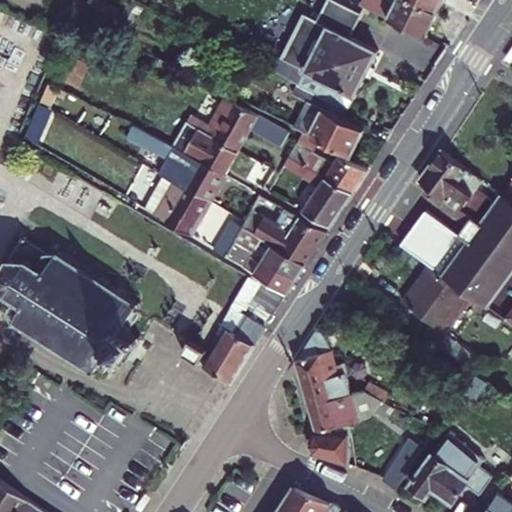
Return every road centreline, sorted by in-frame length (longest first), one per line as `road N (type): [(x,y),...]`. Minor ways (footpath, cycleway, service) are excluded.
road 1 (tertiary): [(511,0),(232,426)]
road 2 (residential): [(379,511),(232,426)]
